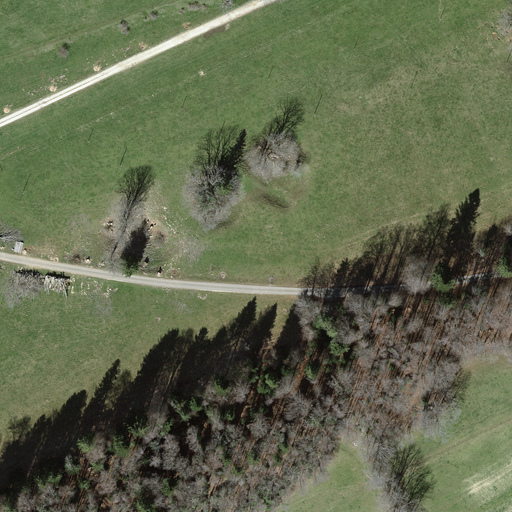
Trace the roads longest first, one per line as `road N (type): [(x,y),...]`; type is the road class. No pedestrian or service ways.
road 1 (track): [(0,255),(173,283),(299,291),(511,280)]
road 2 (track): [(0,123),(267,0)]
